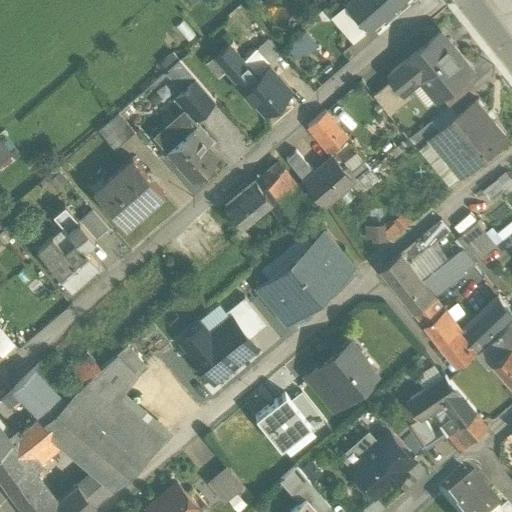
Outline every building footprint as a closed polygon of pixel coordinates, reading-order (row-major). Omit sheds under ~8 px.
[(349,0),(342,6),(365,32),(401,0),(349,0)] [(452,47),(449,49),(437,34),(387,74),(401,92),(422,75),(439,96),(470,70),(452,47)] [(279,55),(266,40),(258,47),(271,62),(279,55)] [(227,44),(213,57),(227,73),(242,61),(227,44)] [(193,80),(177,61),(164,72),(181,91),(193,80)] [(289,92),(267,66),(255,76),(242,61),(227,73),(263,115),(289,92)] [(213,103),(193,80),(181,91),(171,100),(182,113),(182,112),(191,122),(192,122),(213,103)] [(399,105),(383,85),(370,94),(386,115),(399,105)] [(440,130),(433,136),(454,161),(462,155),(472,167),(507,137),(476,100),(440,130)] [(182,113),(153,139),(165,152),(195,126),(192,122),(191,122),(182,112),(182,113)] [(345,137),(324,112),(306,127),(328,153),(345,137)] [(134,133),(118,114),(98,131),(114,150),(134,133)] [(431,120),(410,138),(418,148),(433,136),(440,130),(431,120)] [(195,126),(165,152),(190,180),(215,157),(204,145),(209,141),(195,125),(195,126)] [(454,161),(433,136),(418,148),(449,185),(460,177),(472,167),(462,155),(454,161)] [(0,143),(0,166),(12,156),(0,143)] [(313,174),(294,152),(285,160),(304,182),(313,174)] [(132,158),(94,192),(125,227),(163,193),(132,158)] [(345,176),(330,158),(313,174),(304,182),(324,205),(349,182),(345,176)] [(362,162),(345,176),(349,182),(353,186),(371,170),(362,162)] [(309,202),(284,170),(274,177),(270,170),(255,183),(271,203),(277,210),(291,198),(298,210),(304,206),(309,202)] [(67,181),(57,171),(47,181),(57,191),(67,181)] [(255,183),(225,208),(243,228),(271,203),(255,183)] [(291,198),(277,210),(285,220),(298,210),(291,198)] [(314,209),(309,202),(304,206),(310,213),(314,209)] [(63,207),(52,217),(61,228),(73,242),(75,241),(82,249),(92,240),(77,223),(63,207)] [(91,210),(77,223),(92,240),(107,228),(91,210)] [(439,222),(400,254),(409,265),(448,232),(439,222)] [(476,223),(454,241),(461,250),(463,248),(475,263),(496,247),(476,223)] [(73,242),(61,228),(51,238),(63,251),(48,265),(68,288),(95,264),(82,249),(75,241),(73,242)] [(278,231),(259,250),(267,260),(293,237),(287,230),(281,235),(278,231)] [(340,250),(324,232),(313,240),(329,259),(340,250)] [(51,238),(36,251),(48,265),(63,251),(51,238)] [(313,240),(288,261),(317,294),(341,273),(329,259),(313,240)] [(461,250),(423,280),(435,295),(436,296),(464,274),(463,273),(475,263),(463,248),(461,250)] [(409,265),(400,254),(382,269),(414,311),(435,295),(409,265)] [(317,294),(288,261),(265,281),(281,300),(293,314),(317,294)] [(281,300),(265,281),(254,291),(270,310),(281,300)] [(435,295),(414,311),(458,364),(475,351),(463,335),(462,334),(436,297),(436,296),(435,295)] [(231,318),(248,340),(266,325),(244,298),(226,312),(231,318)] [(497,300),(462,334),(463,335),(475,351),(510,317),(497,300)] [(214,382),(255,348),(248,340),(231,318),(209,335),(203,327),(183,343),(214,382)] [(511,324),(511,323),(476,356),(488,369),(493,365),(493,364),(511,346),(511,324)] [(0,352),(12,342),(0,329),(0,352)] [(147,365),(129,344),(117,355),(136,376),(147,365)] [(376,374),(351,344),(337,355),(335,353),(318,368),(319,368),(345,400),(376,374)] [(511,346),(493,364),(493,365),(511,385),(511,346)] [(185,351),(180,355),(186,362),(191,358),(185,351)] [(117,355),(72,393),(148,451),(172,430),(124,388),(136,376),(117,355)] [(43,361),(13,390),(20,397),(33,411),(50,394),(62,380),(43,361)] [(345,400),(319,368),(307,378),(333,410),(345,400)] [(435,385),(411,399),(423,418),(442,404),(458,392),(445,377),(435,385)] [(13,390),(1,399),(9,406),(20,397),(13,390)] [(458,392),(442,404),(452,417),(445,422),(448,426),(444,429),(450,435),(475,413),(458,392)] [(72,393),(59,405),(43,421),(53,431),(61,438),(74,450),(115,484),(148,451),(72,393)] [(50,394),(33,411),(41,419),(43,421),(59,405),(50,394)] [(256,416),(280,448),(309,425),(285,394),(256,416)] [(475,413),(450,435),(462,448),(486,426),(475,413)] [(41,419),(19,437),(30,450),(53,431),(43,421),(41,419)] [(0,430),(0,451),(10,443),(0,430)] [(389,432),(349,468),(374,496),(391,481),(393,483),(406,472),(404,469),(414,460),(389,432)] [(10,443),(0,451),(0,479),(6,488),(23,475),(30,469),(10,443)] [(324,511),(331,507),(296,465),(280,482),(300,504),(305,500),(306,499),(317,511),(324,511)] [(244,488),(227,466),(207,483),(225,504),(244,488)] [(479,489),(463,470),(439,491),(455,510),(458,507),(479,489)] [(30,484),(23,475),(6,488),(12,497),(30,484)] [(30,484),(12,497),(23,511),(62,511),(55,501),(54,501),(37,478),(30,484)] [(77,481),(55,501),(62,511),(84,511),(96,502),(77,481)] [(200,511),(177,485),(147,511),(148,511),(200,511)] [(479,489),(458,507),(462,511),(487,511),(481,504),(487,498),(479,489)] [(317,511),(306,499),(305,500),(300,504),(290,511),(317,511)]
